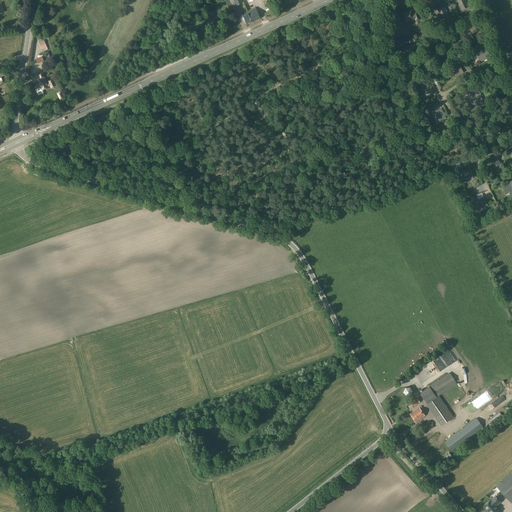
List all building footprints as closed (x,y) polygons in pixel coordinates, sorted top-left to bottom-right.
[(470,6),(466,0),(459,0),(463,9),(470,6)] [(249,4),(245,5),(248,11),(252,21),(260,18),(257,11),(258,10),(256,5),(250,8),(249,4)] [(449,16),(446,7),(439,9),(443,18),(449,16)] [(411,10),(401,14),(407,26),(410,25),(408,21),(415,18),(416,20),(419,19),(416,11),(413,12),(412,10),(411,10)] [(247,24),(252,21),(248,11),(242,13),(244,17),(243,17),(242,18),(243,21),(244,21),(245,21),(247,24)] [(474,22),(467,25),(470,33),(477,30),(474,22)] [(440,46),(448,42),(444,35),(436,38),(440,46)] [(393,49),(406,43),(403,36),(390,42),(393,49)] [(476,54),(479,62),(487,59),(484,51),(482,52),(482,51),(476,54)] [(413,54),(407,56),(410,64),(417,61),(413,54)] [(456,76),(463,72),(459,65),(452,68),(456,76)] [(37,75),(39,79),(41,78),(42,81),(34,84),(36,89),(40,87),(41,90),(50,86),(51,87),(55,86),(53,79),(46,82),(45,79),(44,77),(45,76),(43,72),(37,75)] [(505,89),(502,81),(495,84),(498,92),(505,89)] [(432,90),(429,83),(423,86),(426,93),(432,90)] [(467,94),(469,102),(482,99),(479,91),(467,94)] [(446,118),(441,108),(435,111),(436,114),(435,114),(439,122),(446,118)] [(483,125),(476,128),(480,136),(487,133),(483,125)] [(452,150),(460,147),(456,140),(449,143),(452,150)] [(489,159),(492,167),(500,164),(497,157),(496,157),(495,157),(489,159)] [(462,170),(466,179),(473,176),(469,167),(462,170)] [(502,186),(505,194),(511,191),(511,190),(509,183),(502,186)] [(484,207),(480,199),(473,202),(476,210),(484,207)] [(428,365),(435,374),(454,358),(447,349),(428,365)] [(449,373),(420,393),(441,425),(453,417),(438,395),(457,383),(449,373)] [(406,396),(410,395),(412,391),(410,387),(405,387),(403,392),(406,396)] [(495,400),(498,404),(504,399),(501,395),(495,400)] [(409,403),(410,405),(409,405),(410,407),(411,406),(412,408),(420,402),(417,398),(409,403)] [(410,414),(415,422),(425,416),(419,408),(410,414)] [(499,412),(489,420),(492,424),(502,416),(499,412)] [(451,450),(482,427),(476,419),(445,442),(451,450)] [(511,502),(511,471),(496,485),(511,503),(511,502)] [(484,506),(488,511),(497,511),(500,510),(495,504),(499,501),(495,496),(484,506)]
